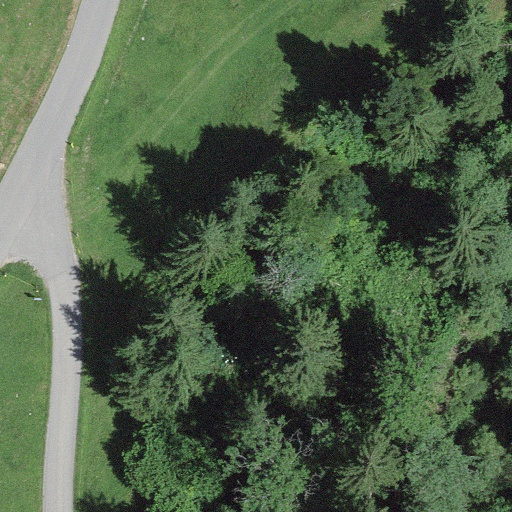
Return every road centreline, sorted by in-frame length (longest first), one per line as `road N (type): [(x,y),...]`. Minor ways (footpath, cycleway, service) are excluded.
road 1 (unclassified): [(17,197),(65,282),(60,511)]
road 2 (unclassified): [(102,0),(74,82),(17,197)]
